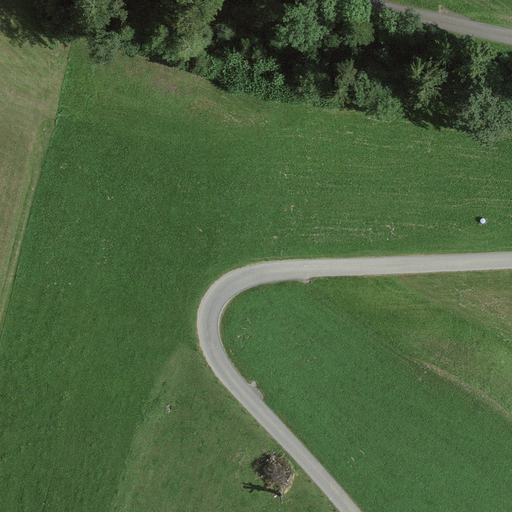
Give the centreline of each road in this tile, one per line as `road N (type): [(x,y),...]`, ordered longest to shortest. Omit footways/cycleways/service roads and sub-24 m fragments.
road 1 (unclassified): [(347,511),(220,363),(208,327),(216,300),(255,274),(511,259)]
road 2 (unclassified): [(511,37),(356,0)]
